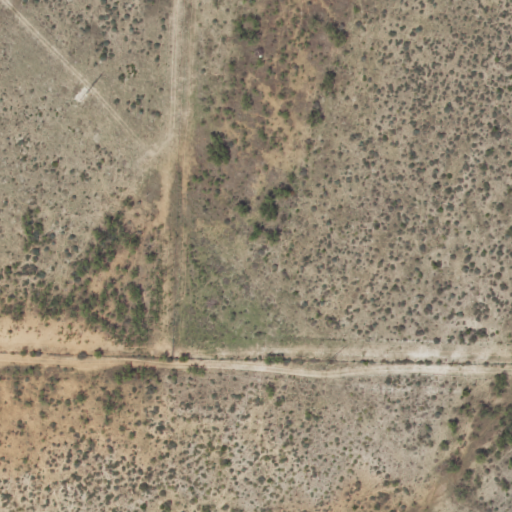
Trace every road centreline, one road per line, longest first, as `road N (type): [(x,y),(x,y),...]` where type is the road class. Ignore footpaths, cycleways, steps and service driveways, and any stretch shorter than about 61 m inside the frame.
road 1 (track): [(511,369),(0,352)]
road 2 (track): [(173,358),(181,0)]
road 3 (track): [(177,182),(11,0)]
